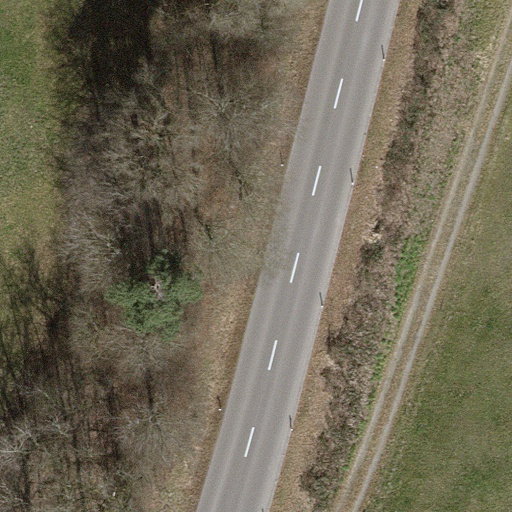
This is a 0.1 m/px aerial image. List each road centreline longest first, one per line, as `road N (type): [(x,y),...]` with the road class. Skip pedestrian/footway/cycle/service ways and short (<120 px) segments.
road 1 (secondary): [(367,0),(236,511)]
road 2 (track): [(511,55),(351,511)]
